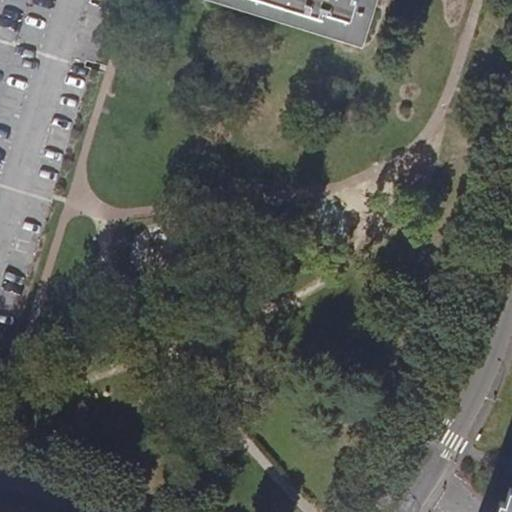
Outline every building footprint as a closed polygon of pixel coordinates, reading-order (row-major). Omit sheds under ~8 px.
[(364,35),(374,0),(231,0),(260,9),(262,4),(296,14),(294,20),(333,33),(335,26),(364,35)] [(260,9),(294,20),(296,14),(262,4),(260,9)] [(362,41),(364,35),(335,26),(333,33),(362,41)] [(503,511),(510,489),(505,487),(497,511),(503,511)] [(511,511),(511,489),(510,489),(503,511),(511,511)]
